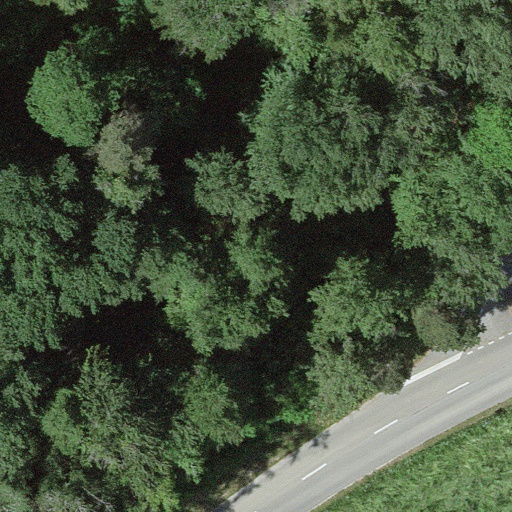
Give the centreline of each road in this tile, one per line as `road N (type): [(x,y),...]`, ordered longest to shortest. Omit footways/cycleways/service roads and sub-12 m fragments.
road 1 (unclassified): [(269,511),(447,395)]
road 2 (residential): [(511,250),(447,395)]
